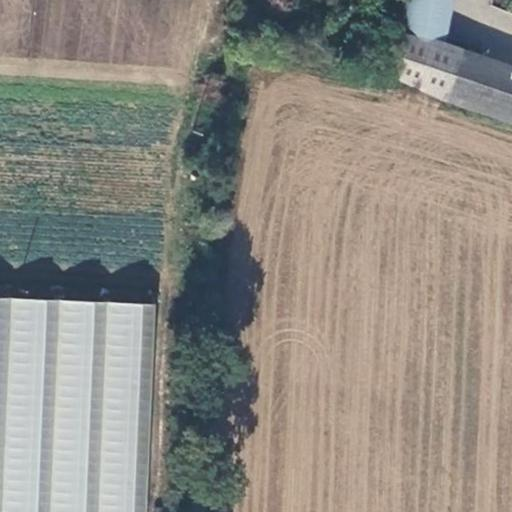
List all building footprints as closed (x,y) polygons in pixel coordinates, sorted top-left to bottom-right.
[(284,11),(284,0),(266,0),(266,10),(284,11)] [(408,0),(404,37),(429,40),(431,25),(434,0),(408,0)] [(446,27),(449,0),(434,0),(431,25),(446,27)] [(456,71),(465,51),(443,43),(446,27),(431,25),(429,40),(426,67),(456,71)] [(426,67),(429,40),(404,37),(398,84),(423,87),(426,67)] [(511,122),(511,66),(465,51),(456,71),(445,98),(511,122)] [(266,78),(267,75),(267,72),(266,69),(264,67),(261,66),(258,66),(256,66),(253,68),(252,71),(251,73),(252,76),(253,79),(255,80),(258,81),(261,81),(264,80),(266,78)] [(445,98),(456,71),(426,67),(423,87),(423,89),(445,98)] [(0,297),(0,511),(145,511),(155,306),(0,297)]
